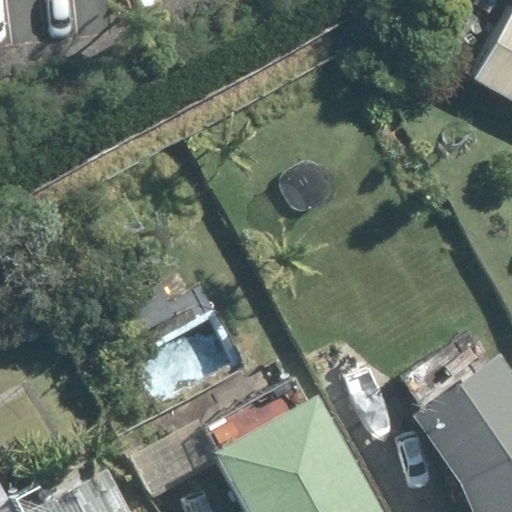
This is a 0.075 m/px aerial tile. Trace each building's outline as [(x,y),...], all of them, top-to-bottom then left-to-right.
[(511,14),(474,81),(511,102),(511,14)] [(154,285),(109,309),(126,342),(171,318),(154,285)] [(511,511),(511,378),(497,356),(410,417),(459,487),(469,511),(511,511)] [(376,511),(313,396),(299,403),(284,376),(131,461),(149,492),(214,456),(244,511),(376,511)] [(18,511),(122,511),(92,455),(11,499),(18,511)]
